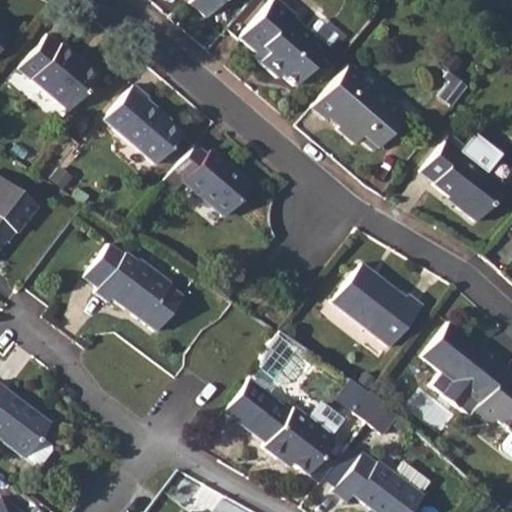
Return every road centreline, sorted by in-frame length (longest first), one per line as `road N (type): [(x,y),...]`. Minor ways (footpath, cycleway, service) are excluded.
road 1 (residential): [(99,0),(325,194)]
road 2 (residential): [(325,194),(511,322)]
road 3 (residential): [(9,322),(58,356),(90,399),(153,446)]
road 4 (residential): [(153,446),(272,511)]
